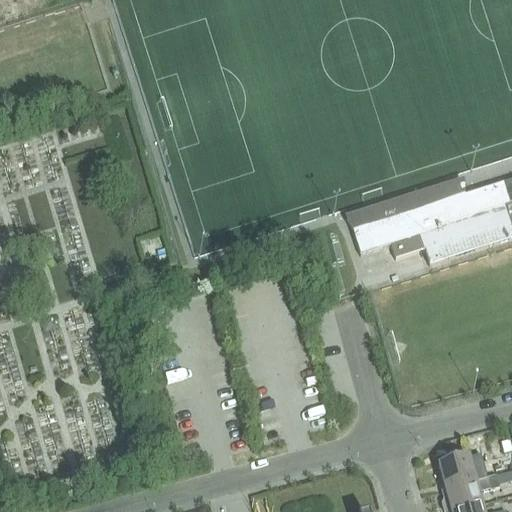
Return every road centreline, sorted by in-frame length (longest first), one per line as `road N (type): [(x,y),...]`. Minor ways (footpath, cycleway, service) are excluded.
road 1 (residential): [(110,511),(383,440)]
road 2 (residential): [(383,440),(511,407)]
